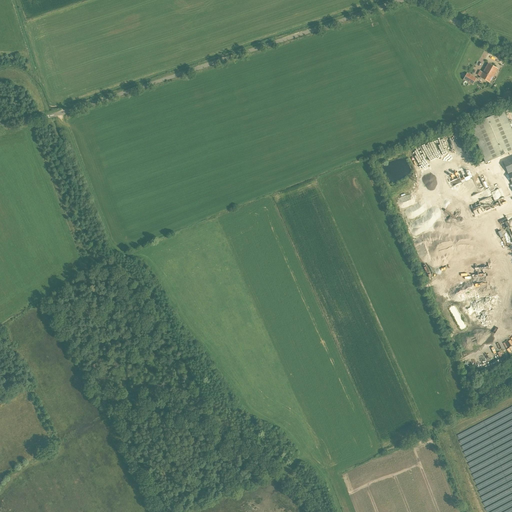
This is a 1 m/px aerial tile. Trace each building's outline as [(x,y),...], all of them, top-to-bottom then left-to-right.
[(490,83),(498,69),(488,64),(480,77),(490,83)] [(472,85),(477,78),(467,73),(463,80),(472,85)] [(485,163),(511,151),(511,129),(504,111),(469,126),(485,163)] [(431,143),(420,148),(424,157),(435,152),(431,143)] [(414,149),(411,150),(414,158),(421,155),(418,147),(414,149)] [(511,183),(511,157),(502,161),(511,183)] [(452,257),(459,266),(466,261),(459,251),(456,254),(458,256),(454,259),(453,257),(452,257)]
